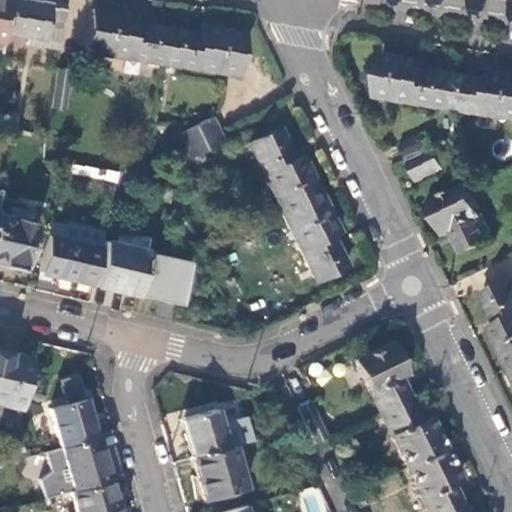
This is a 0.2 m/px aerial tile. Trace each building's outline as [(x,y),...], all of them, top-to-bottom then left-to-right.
[(65,4),(40,0),(7,0),(3,33),(16,35),(28,37),(27,44),(58,48),(65,4)] [(84,50),(161,62),(166,27),(133,23),(134,15),(90,7),(84,50)] [(166,27),(161,62),(237,74),(243,32),(199,25),(198,33),(166,27)] [(376,96),(453,108),(459,73),(426,68),(427,59),(382,52),(376,96)] [(55,67),(49,107),(63,109),(69,69),(55,67)] [(459,73),(453,108),(511,116),(511,72),(491,70),(490,77),(459,73)] [(16,117),(0,113),(0,126),(13,129),(16,117)] [(178,133),(184,144),(219,127),(213,114),(178,133)] [(219,127),(184,144),(189,157),(225,138),(219,127)] [(280,211),(320,192),(300,154),(293,157),(279,127),(247,142),(280,211)] [(426,130),(399,144),(405,157),(433,143),(426,130)] [(408,161),(416,179),(441,167),(433,149),(408,161)] [(116,175),(61,163),(59,173),(114,185),(116,175)] [(127,177),(129,167),(118,166),(116,175),(127,177)] [(451,232),(462,253),(493,238),(466,182),(428,201),(444,235),(451,232)] [(339,232),(320,192),(280,211),(314,280),(346,265),(331,235),(339,232)] [(0,213),(0,263),(22,268),(33,221),(0,213)] [(145,252),(148,238),(118,230),(115,243),(101,240),(99,247),(91,284),(136,294),(145,252)] [(45,235),(38,267),(53,270),(52,275),(91,284),(99,247),(45,235)] [(145,252),(136,294),(178,304),(187,262),(145,252)] [(509,366),(511,365),(511,278),(483,293),(498,323),(490,327),(509,366)] [(379,414),(411,398),(400,377),(407,374),(391,341),(352,360),(379,414)] [(0,350),(0,404),(5,405),(16,355),(0,350)] [(74,373),(57,377),(62,400),(63,399),(64,404),(48,408),(60,447),(94,438),(83,399),(79,400),(77,396),(79,395),(74,373)] [(421,419),(411,398),(379,414),(405,467),(444,448),(428,416),(421,419)] [(297,410),(314,445),(328,439),(311,403),(297,410)] [(178,419),(189,459),(226,448),(216,413),(214,409),(178,419)] [(233,446),(235,446),(226,411),(216,413),(226,448),(233,446)] [(38,479),(43,498),(68,491),(106,481),(94,438),(60,447),(44,452),(49,471),(38,479)] [(226,448),(189,459),(201,501),(244,489),(233,446),(226,448)] [(444,448),(405,467),(426,511),(444,511),(462,504),(452,483),(459,479),(444,448)] [(114,511),(106,481),(68,491),(73,511),(114,511)] [(329,511),(319,484),(297,493),(303,511),(329,511)]
